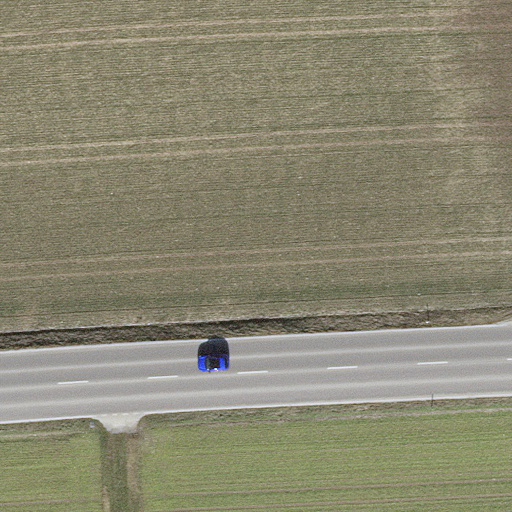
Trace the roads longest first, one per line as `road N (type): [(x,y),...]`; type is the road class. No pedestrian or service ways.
road 1 (primary): [(511,358),(0,389)]
road 2 (track): [(129,511),(120,381)]
